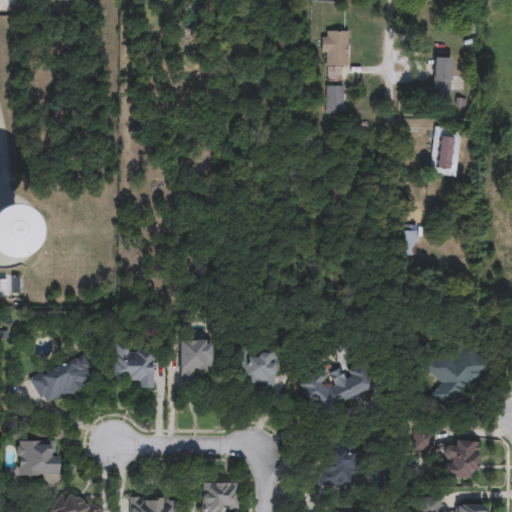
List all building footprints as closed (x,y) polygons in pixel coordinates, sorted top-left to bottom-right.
[(347,31),(347,67),(337,67),(337,75),(329,75),(329,67),(321,67),(321,31),(347,31)] [(450,58),(450,98),(432,98),(432,57),(450,58)] [(326,114),(326,85),(342,85),(342,114),(326,114)] [(429,173),(433,127),(459,129),(455,175),(429,173)] [(0,255),(0,207),(27,206),(29,254),(0,255)] [(416,226),(416,256),(398,256),(398,226),(416,226)] [(426,371),(456,338),(487,367),(447,411),(430,396),(441,384),(426,371)] [(212,340),(212,372),(196,372),(196,383),(178,383),(178,340),(212,340)] [(256,348),(256,349),(276,350),(274,391),(233,388),(236,346),(256,348)] [(152,388),(133,388),(133,379),(111,379),(112,349),(152,349),(152,388)] [(82,353),(95,380),(41,405),(28,377),(82,353)] [(318,417),(299,382),(322,369),(325,375),(339,368),(346,379),(361,370),(371,387),(318,417)] [(413,451),(413,429),(434,429),(434,451),(413,451)] [(57,477),(15,477),(15,441),(57,441),(57,477)] [(476,442),(476,477),(443,477),(443,442),(476,442)] [(318,463),(326,463),(326,446),(350,446),(350,485),(318,485),(318,463)] [(219,511),(218,511),(199,511),(200,483),(235,483),(235,511),(219,511)] [(57,511),(62,495),(102,507),(100,511),(57,511)] [(419,511),(419,498),(440,497),(440,511),(419,511)] [(128,511),(129,498),(170,498),(170,511),(128,511)]
